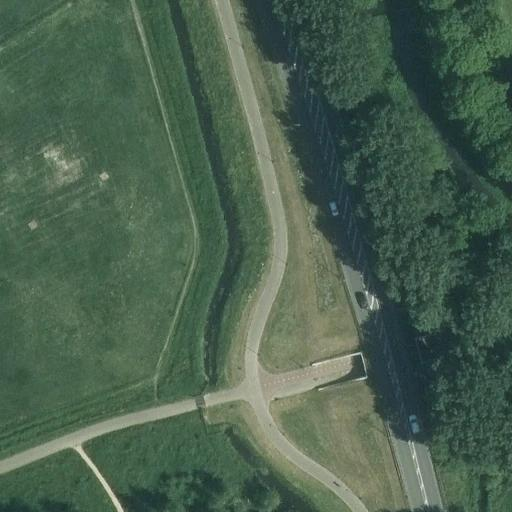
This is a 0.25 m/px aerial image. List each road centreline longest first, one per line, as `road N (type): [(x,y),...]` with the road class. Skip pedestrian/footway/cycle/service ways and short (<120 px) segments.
road 1 (secondary): [(261,0),(365,274)]
road 2 (secondary): [(365,274),(352,196),(294,0)]
road 3 (secondary): [(365,274),(426,511)]
